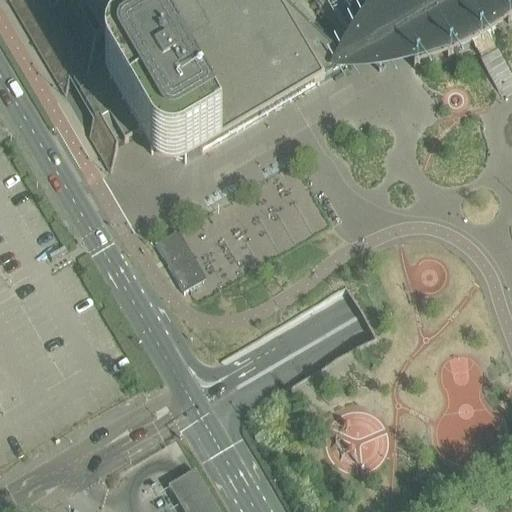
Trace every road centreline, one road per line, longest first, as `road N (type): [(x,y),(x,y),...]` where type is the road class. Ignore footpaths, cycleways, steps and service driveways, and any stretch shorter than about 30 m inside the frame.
road 1 (secondary): [(193,404),(0,76)]
road 2 (residential): [(65,478),(193,404)]
road 3 (secondary): [(256,511),(193,404)]
